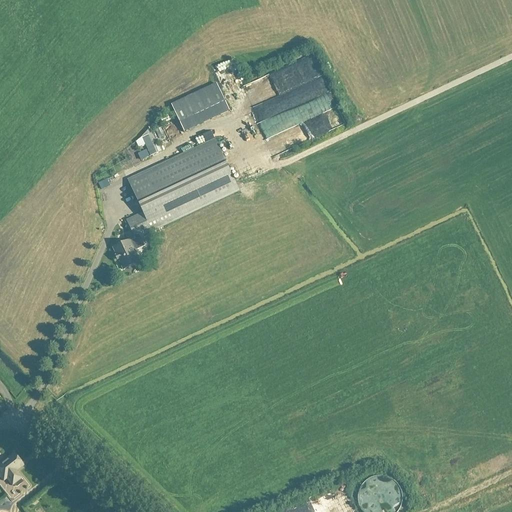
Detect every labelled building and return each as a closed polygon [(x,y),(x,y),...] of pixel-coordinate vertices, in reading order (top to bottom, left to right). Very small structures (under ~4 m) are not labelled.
[(323,91),(322,85),(318,86),(317,78),(305,79),(306,93),(323,91)] [(216,84),(171,105),(184,132),(229,111),(216,84)] [(321,107),(333,101),(326,89),(293,107),(296,112),(293,114),(290,109),(281,115),(286,123),(280,126),(273,113),(273,112),(267,100),(258,105),(275,134),(322,108),(321,107)] [(149,130),(139,134),(147,153),(157,149),(149,130)] [(272,142),(275,149),(283,145),(279,138),(272,142)] [(126,220),(135,239),(130,241),(129,240),(122,243),(123,245),(120,246),(120,245),(113,248),(116,256),(115,256),(117,261),(118,260),(123,270),(140,262),(134,251),(144,246),(140,237),(239,191),(215,140),(127,180),(143,213),(126,220)] [(128,189),(121,192),(123,197),(130,194),(128,189)] [(0,460),(13,453),(9,446),(0,451),(0,460)] [(22,465),(21,463),(13,454),(0,464),(0,477),(3,481),(6,478),(12,485),(13,484),(14,486),(16,487),(22,482),(20,479),(21,478),(16,471),(22,465)]
